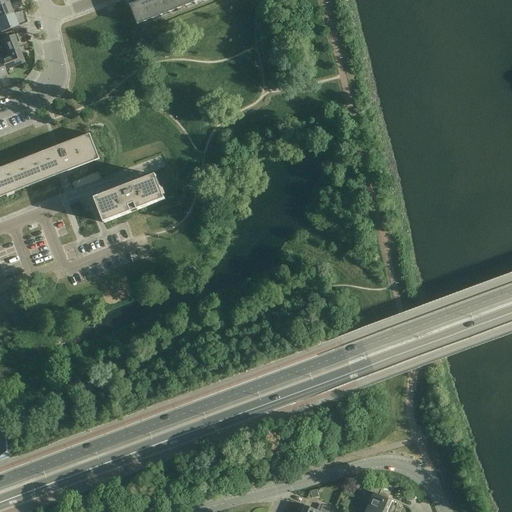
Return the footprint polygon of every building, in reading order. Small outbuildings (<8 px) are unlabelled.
[(201,0),(145,0),(131,5),(139,25),(201,0)] [(0,18),(13,13),(8,2),(0,5),(0,18)] [(18,26),(13,13),(0,18),(0,31),(1,32),(18,26)] [(17,45),(21,43),(18,36),(4,41),(8,52),(0,55),(0,57),(6,72),(24,64),(17,45)] [(0,198),(104,158),(94,133),(0,169),(0,198)] [(168,200),(158,176),(128,187),(127,188),(97,199),(107,223),(168,200)] [(374,493),(368,504),(385,511),(390,511),(395,502),(391,500),(388,499),(391,493),(382,489),(370,484),(367,490),(374,493)]
